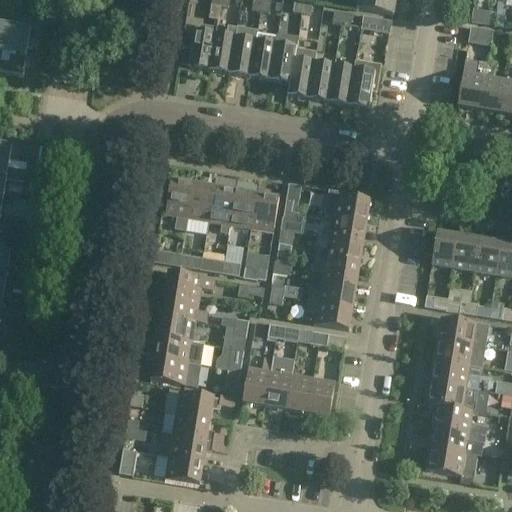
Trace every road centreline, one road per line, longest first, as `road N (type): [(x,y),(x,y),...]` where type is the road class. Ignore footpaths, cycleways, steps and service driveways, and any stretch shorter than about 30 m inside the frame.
road 1 (residential): [(60,372),(98,153),(125,111),(410,154)]
road 2 (residential): [(361,443),(401,210)]
road 3 (residential): [(228,504),(245,428),(361,443)]
road 4 (residential): [(37,511),(60,372)]
road 5 (residential): [(415,121),(434,0)]
